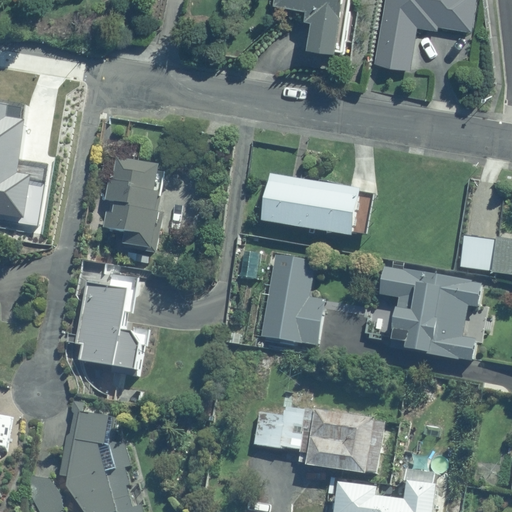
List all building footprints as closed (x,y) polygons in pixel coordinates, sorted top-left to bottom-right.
[(354,54),(359,0),(279,0),(279,8),(320,13),(316,50),(354,54)] [(386,0),(378,65),(413,70),(418,27),(477,35),(481,0),(386,0)] [(160,196),(164,167),(124,161),(120,184),(114,183),(111,204),(123,206),(121,216),(112,215),(110,231),(133,234),(131,250),(162,255),(168,213),(164,213),(167,197),(160,196)] [(365,236),(371,199),(368,198),(369,192),(273,175),(265,223),(361,240),(362,235),(365,236)] [(511,238),(500,237),(496,274),(511,276),(511,238)] [(264,338),(321,348),(329,303),(313,300),(320,264),(278,257),(264,338)] [(394,350),(477,365),(481,342),(467,339),(472,308),(485,310),(489,285),(387,267),(381,297),(403,300),(394,350)] [(83,364),(147,373),(152,333),(135,331),(142,282),(114,278),(112,287),(91,284),(90,295),(77,293),(70,345),(86,347),(83,364)] [(256,445),(305,452),(303,464),(314,466),(314,470),(376,479),(377,476),(386,477),(394,423),(311,411),(311,413),(262,405),(256,445)] [(146,511),(123,422),(81,410),(64,478),(74,481),(72,489),(88,511),(146,511)] [(444,511),(447,474),(417,472),(413,502),(384,500),(385,489),(346,485),(343,511),(444,511)]
